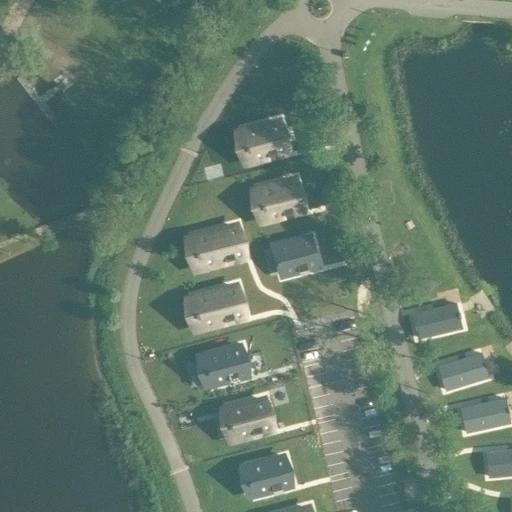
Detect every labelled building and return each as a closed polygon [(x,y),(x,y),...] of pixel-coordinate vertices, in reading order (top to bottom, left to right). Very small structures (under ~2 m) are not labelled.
[(173,0),(150,51),(173,61),(199,0),(173,0)] [(358,65),(403,54),(398,36),(353,47),(358,65)] [(262,78),(263,94),(286,93),(285,77),(262,78)] [(244,131),(243,132),(243,133),(244,133),(247,145),(245,146),(246,150),(248,149),(250,158),(250,159),(251,159),(267,154),(268,156),(268,155),(276,153),(276,154),(277,153),(277,152),(286,150),(287,150),(287,149),(286,149),(280,123),(280,122),(278,122),(279,123),(244,132),(244,131)] [(260,190),(259,190),(259,191),(263,204),(261,205),(262,208),(264,208),(266,217),(266,218),(267,218),(267,217),(283,213),(283,214),(284,214),(292,212),(293,212),(292,211),(301,208),(301,209),(303,208),(302,207),(295,182),(296,182),(295,180),(294,181),(260,190)] [(245,227),(257,226),(254,201),(242,203),(245,227)] [(129,258),(145,220),(131,214),(114,252),(129,258)] [(201,236),(199,236),(200,237),(203,250),(202,251),(203,255),(204,254),(207,263),(206,263),(207,264),(208,264),(208,263),(224,259),(224,261),(225,260),(233,258),(233,257),(242,254),(242,255),(243,254),(243,253),(236,228),(236,227),(235,227),(201,236)] [(438,245),(455,242),(452,228),(435,231),(438,245)] [(311,238),(310,237),(309,237),(275,246),(273,246),(274,247),(278,260),(276,261),(277,265),(279,264),(281,273),(280,273),(281,274),(282,274),(282,273),(298,269),(298,271),(299,270),(307,268),(308,268),(307,267),(316,264),(316,265),(318,264),(317,263),(310,238),(311,238)] [(198,277),(162,277),(161,295),(198,295),(198,277)] [(200,296),(199,297),(199,298),(200,298),(203,311),(202,311),(203,315),(204,314),(206,323),(206,324),(207,324),(223,319),(224,321),(225,321),(225,320),(232,318),(232,319),(233,319),(233,317),(242,315),(243,315),(243,314),(242,314),(236,288),(236,287),(235,287),(235,288),(200,297),(200,296)] [(454,303),(411,314),(417,338),(460,327),(458,318),(460,317),(459,312),(457,313),(454,303)] [(205,355),(204,355),(204,357),(205,356),(208,369),(207,370),(208,374),(209,373),(211,382),(211,383),(213,383),(212,383),(229,378),(229,380),(230,380),(230,379),(237,377),(237,378),(238,377),(238,376),(247,374),(248,374),(248,372),(247,373),(241,347),(241,346),(240,346),(205,355)] [(480,352),(439,365),(446,389),(488,377),(485,367),(486,366),(484,361),(483,362),(480,352)] [(348,402),(361,397),(350,366),(337,370),(348,402)] [(306,396),(288,400),(283,377),(274,379),(284,418),(310,412),(306,396)] [(329,405),(341,402),(339,388),(326,391),(329,405)] [(504,397),(461,408),(467,432),(510,422),(508,412),(509,411),(508,406),(506,407),(504,397)] [(229,409),(228,409),(228,410),(229,410),(232,423),(230,423),(231,427),(233,427),(235,436),(235,437),(236,437),(236,436),(252,432),(253,433),(261,431),(262,431),(262,430),(271,427),(271,428),(272,427),(272,426),(271,426),(264,401),(265,401),(265,399),(263,400),(264,400),(229,409)] [(337,444),(341,460),(352,458),(349,441),(337,444)] [(511,449),(486,452),(489,477),(511,474),(511,449)] [(305,452),(310,480),(321,478),(316,450),(305,452)] [(248,465),(247,465),(248,467),(248,466),(251,479),(250,480),(251,484),(252,483),(255,492),(254,492),(255,493),(256,493),(272,488),(272,490),(273,490),(273,489),(280,487),(281,488),(281,487),(281,486),(290,483),(290,484),(291,484),(291,482),(284,457),(284,456),(283,456),(249,465),(248,465)] [(498,486),(486,489),(490,506),(502,502),(498,486)] [(372,511),(387,511),(382,491),(368,495),(372,511)] [(217,509),(247,506),(246,493),(215,496),(217,509)]
